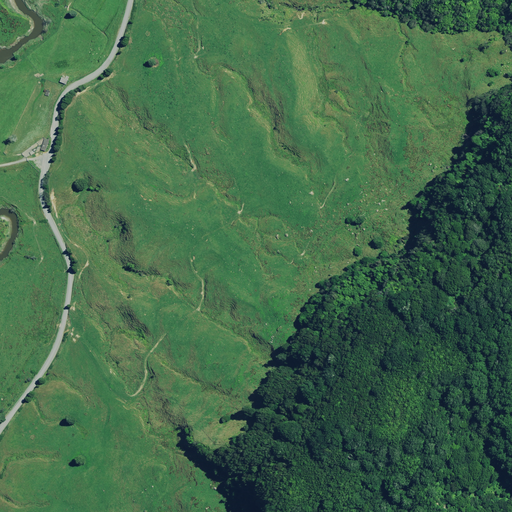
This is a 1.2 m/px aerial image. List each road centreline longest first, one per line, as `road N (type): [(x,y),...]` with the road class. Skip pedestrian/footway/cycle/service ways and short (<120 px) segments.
road 1 (tertiary): [(0,422),(60,333),(72,262),(44,208),(45,157)]
road 2 (tertiary): [(45,157),(62,96),(104,66),(128,0)]
